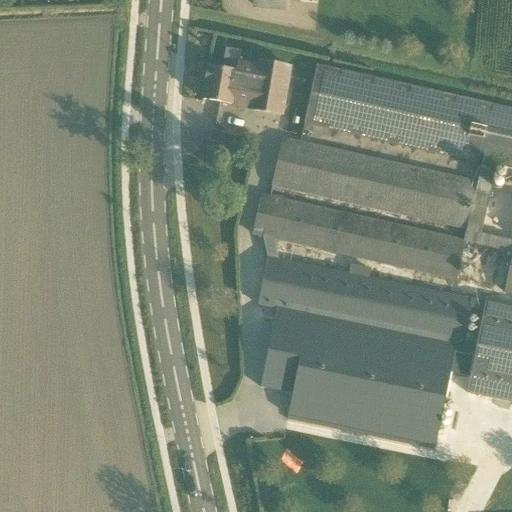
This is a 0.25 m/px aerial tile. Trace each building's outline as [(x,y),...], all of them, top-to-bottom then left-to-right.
[(292,3),(292,2),(279,1),(279,0),(252,0),(252,10),(278,12),(279,2),(292,3)] [(250,110),(281,116),(291,67),(256,60),(255,65),(239,62),(237,73),(207,68),(202,100),(250,108),(250,110)] [(503,293),(511,295),(511,232),(511,236),(511,235),(511,241),(481,235),(496,167),(511,170),(511,108),(317,65),(303,125),(482,164),(478,182),(303,143),(283,139),(273,186),(466,229),(463,241),(262,196),(255,231),(262,233),(269,259),(259,306),(300,314),(462,347),(462,346),(470,308),(471,300),(472,298),(368,277),(370,270),(350,266),(349,273),(278,259),(274,240),(456,282),(464,244),(511,255),(503,293)] [(208,145),(206,153),(229,158),(234,137),(234,136),(211,131),(208,145)] [(511,308),(471,300),(470,308),(483,311),(476,349),(474,356),(467,393),(511,402),(511,308)] [(300,314),(299,320),(284,317),(273,373),(288,376),(281,411),(429,440),(447,351),(474,356),(476,349),(462,346),(462,347),(300,314)]
